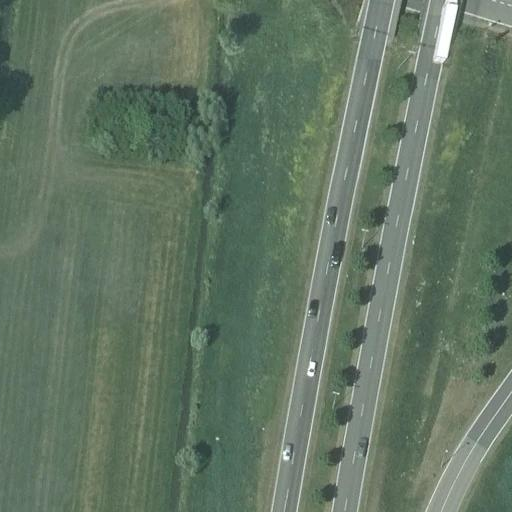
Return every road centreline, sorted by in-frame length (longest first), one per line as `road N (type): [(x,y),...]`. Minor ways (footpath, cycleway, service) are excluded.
road 1 (secondary): [(344,511),(441,0)]
road 2 (secondary): [(380,0),(285,511)]
road 3 (tertiary): [(511,393),(441,511)]
